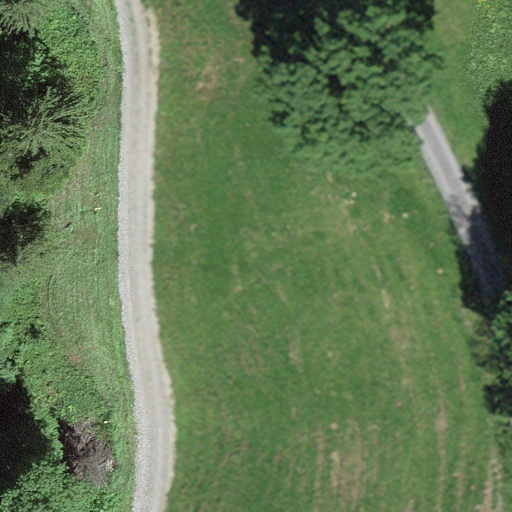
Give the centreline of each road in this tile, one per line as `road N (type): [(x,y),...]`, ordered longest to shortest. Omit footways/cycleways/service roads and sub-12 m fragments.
road 1 (track): [(112,511),(141,79),(126,0)]
road 2 (track): [(371,24),(458,200),(511,333)]
